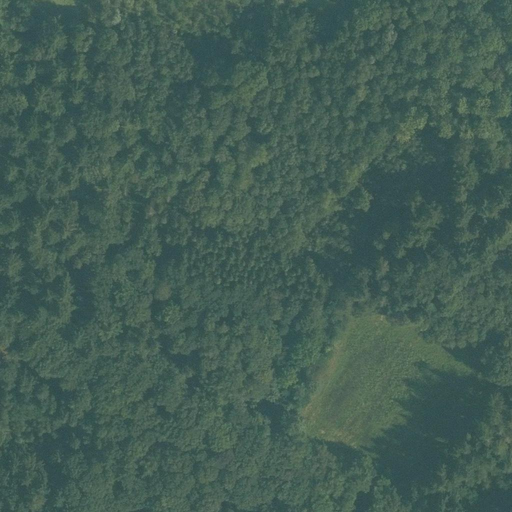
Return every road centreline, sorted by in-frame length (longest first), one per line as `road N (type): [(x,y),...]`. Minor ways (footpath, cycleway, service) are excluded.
road 1 (track): [(0,309),(382,511)]
road 2 (track): [(95,359),(110,0)]
road 3 (track): [(95,359),(87,511)]
